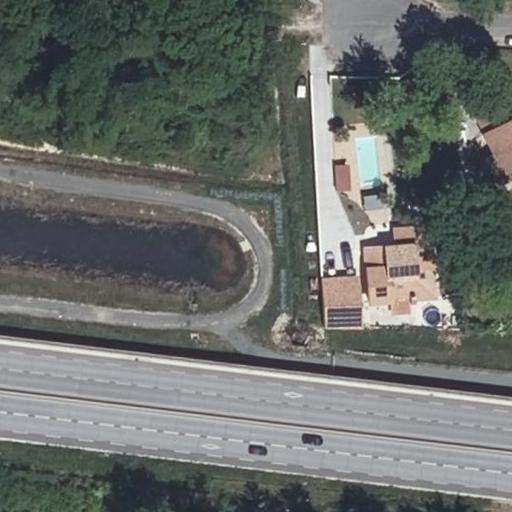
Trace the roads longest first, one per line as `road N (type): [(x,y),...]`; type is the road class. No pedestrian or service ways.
road 1 (primary): [(0,418),(511,479)]
road 2 (primary): [(511,428),(0,369)]
road 3 (residential): [(367,22),(511,25)]
